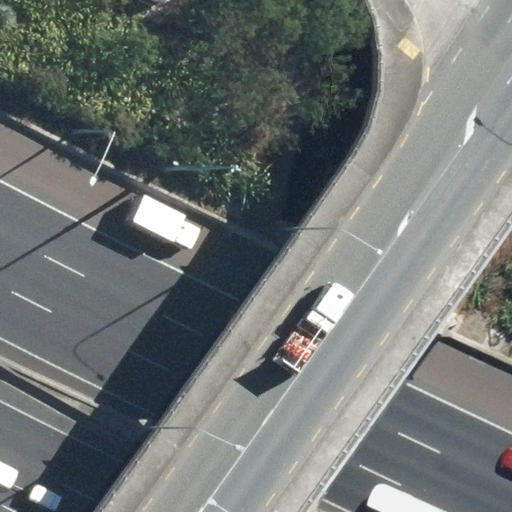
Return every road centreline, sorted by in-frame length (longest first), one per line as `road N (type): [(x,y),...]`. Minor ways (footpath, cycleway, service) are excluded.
road 1 (secondary): [(191,511),(511,61)]
road 2 (motorway): [(0,284),(451,511)]
road 3 (motorway): [(107,511),(0,456)]
